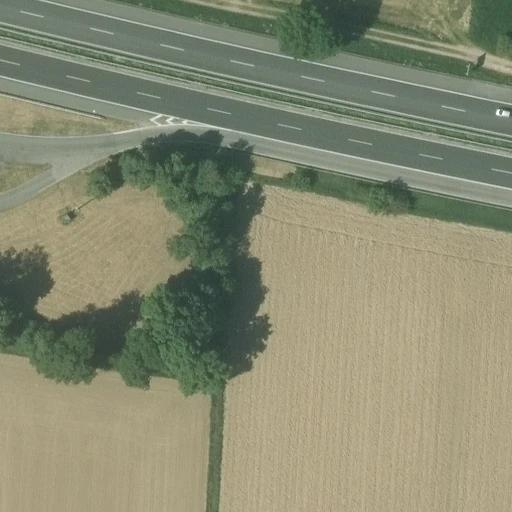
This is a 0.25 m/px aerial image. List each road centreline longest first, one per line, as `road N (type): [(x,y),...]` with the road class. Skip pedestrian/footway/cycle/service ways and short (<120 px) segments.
road 1 (motorway): [(511,120),(0,6)]
road 2 (motorway): [(0,58),(505,172)]
road 3 (motorway): [(156,131),(194,130),(459,174),(505,172)]
road 4 (track): [(511,61),(236,0)]
